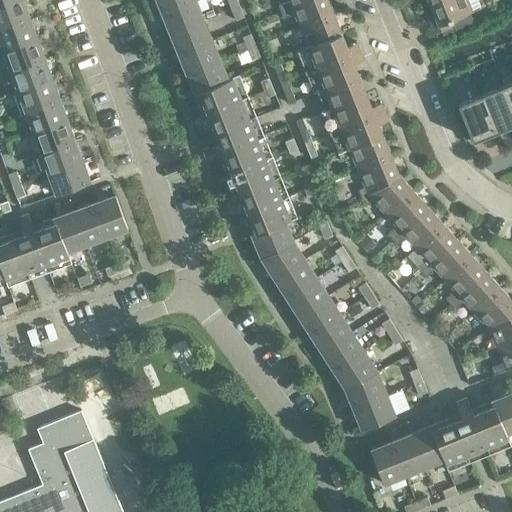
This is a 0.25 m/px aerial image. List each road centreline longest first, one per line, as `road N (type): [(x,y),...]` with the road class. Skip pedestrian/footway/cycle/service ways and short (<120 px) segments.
road 1 (residential): [(194,295),(88,0)]
road 2 (residential): [(342,511),(316,458),(194,295)]
road 3 (residential): [(194,295),(0,368)]
road 4 (residential): [(465,178),(434,131),(381,0)]
